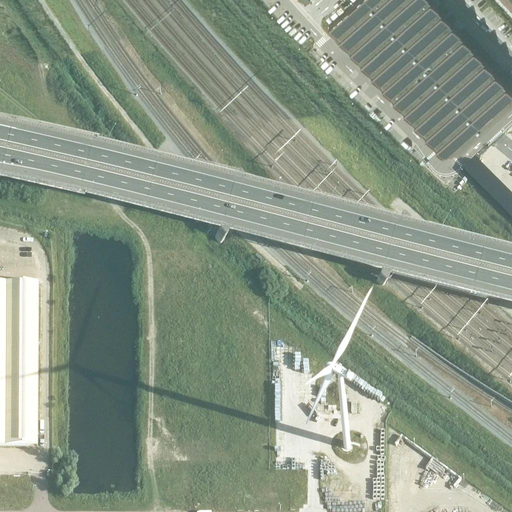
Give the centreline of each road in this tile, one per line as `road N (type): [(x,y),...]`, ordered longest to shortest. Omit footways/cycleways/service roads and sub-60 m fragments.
road 1 (motorway): [(0,160),(511,290)]
road 2 (motorway): [(511,264),(0,139)]
